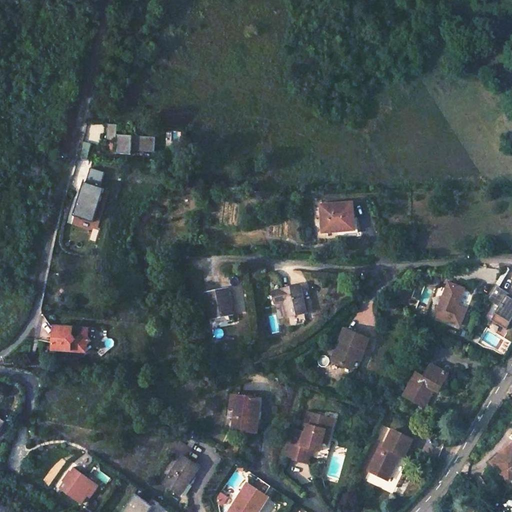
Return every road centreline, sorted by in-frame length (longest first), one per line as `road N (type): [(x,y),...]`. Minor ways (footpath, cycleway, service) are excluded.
road 1 (residential): [(106,0),(31,323),(0,354)]
road 2 (residential): [(511,261),(352,267),(221,258),(209,281)]
road 3 (unclassified): [(419,511),(434,499),(511,356)]
